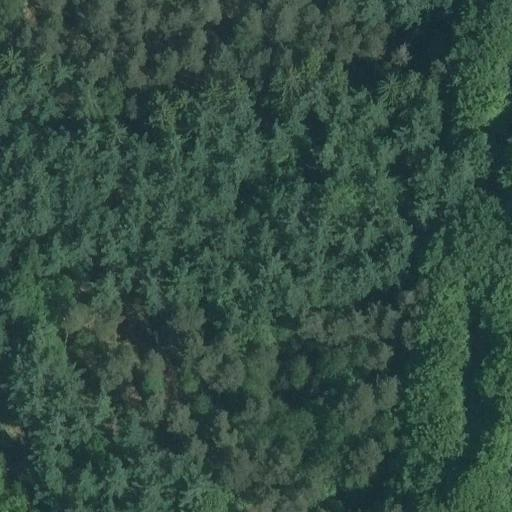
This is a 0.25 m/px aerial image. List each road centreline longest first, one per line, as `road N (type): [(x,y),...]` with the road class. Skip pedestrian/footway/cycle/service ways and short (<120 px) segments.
road 1 (unknown): [(508,511),(507,496),(466,448),(195,471),(26,329),(0,326)]
road 2 (track): [(456,511),(511,143)]
